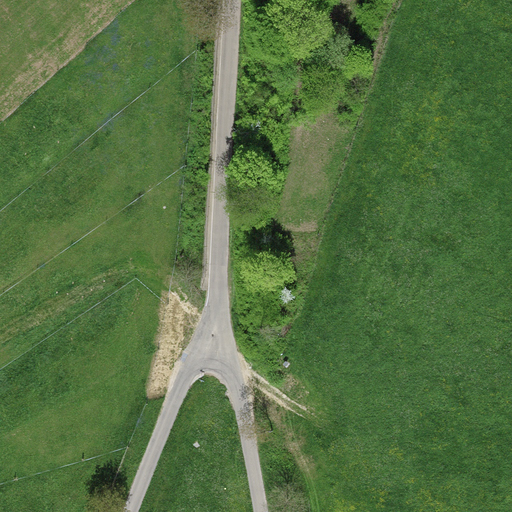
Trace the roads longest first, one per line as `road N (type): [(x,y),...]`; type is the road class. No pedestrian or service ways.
road 1 (residential): [(235,0),(213,330)]
road 2 (residential): [(213,330),(128,511)]
road 3 (residential): [(213,330),(246,425),(264,511)]
